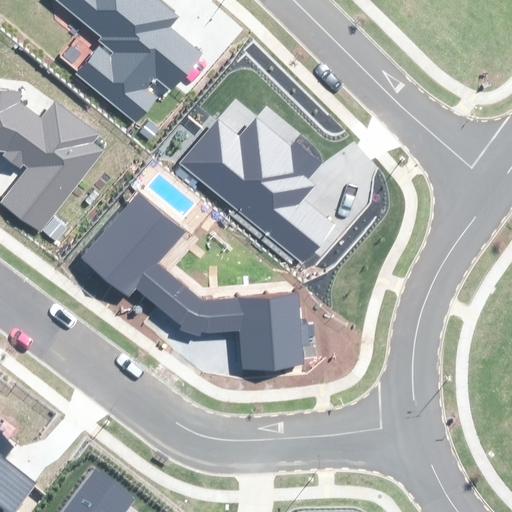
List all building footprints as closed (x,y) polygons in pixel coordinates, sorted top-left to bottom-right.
[(74,74),(135,124),(157,98),(146,89),(157,76),(171,88),(200,54),(167,27),(176,17),(154,0),(56,0),(101,36),(98,41),(111,52),(99,43),(74,74)] [(0,199),(0,204),(41,236),(106,150),(95,142),(101,134),(55,100),(41,118),(20,102),(21,91),(0,88),(0,151),(5,152),(2,156),(21,171),(23,167),(24,168),(0,199)] [(240,136),(219,118),(181,164),(302,264),(334,225),(303,200),(315,185),(309,180),(323,163),(296,141),(292,146),(256,116),(240,136)] [(186,232),(138,191),(83,257),(129,296),(136,288),(180,325),(181,325),(180,330),(200,335),(201,331),(210,334),(239,331),(242,371),(305,366),(299,292),(204,300),(160,263),(186,232)] [(15,446),(0,435),(0,511),(16,511),(39,482),(6,458),(15,446)] [(128,511),(139,498),(96,466),(61,511),(128,511)]
